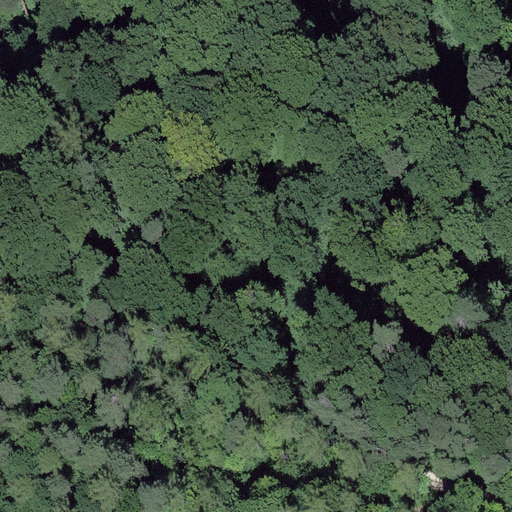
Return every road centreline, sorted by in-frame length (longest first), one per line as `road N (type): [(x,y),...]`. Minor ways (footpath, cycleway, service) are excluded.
road 1 (track): [(511,507),(315,423),(197,345),(121,318),(31,303),(0,307)]
road 2 (track): [(31,303),(152,232),(511,58)]
